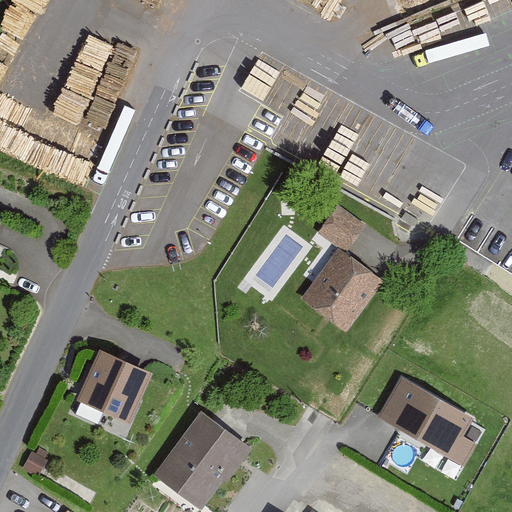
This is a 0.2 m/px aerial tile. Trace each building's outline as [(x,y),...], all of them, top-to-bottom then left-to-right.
[(391,172),(405,152),(390,142),(377,162),(391,172)] [(368,227),(339,207),(318,236),(338,250),(347,256),(368,227)] [(479,217),(461,255),(489,268),(507,230),(479,217)] [(347,256),(338,250),(301,302),(346,334),(383,282),(347,256)] [(154,366),(99,343),(77,396),(132,419),(154,366)] [(479,415),(404,372),(380,414),(466,463),(477,443),(466,437),(479,415)] [(252,445),(201,407),(155,471),(201,505),(223,475),(228,478),(252,445)]
